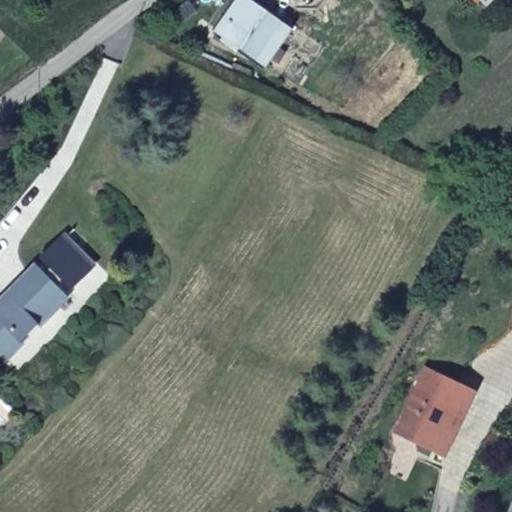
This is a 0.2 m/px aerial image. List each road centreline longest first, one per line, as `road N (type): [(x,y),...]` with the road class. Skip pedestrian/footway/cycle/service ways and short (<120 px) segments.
road 1 (unknown): [(180,0),(170,61),(79,207)]
road 2 (unclassified): [(153,0),(0,110)]
